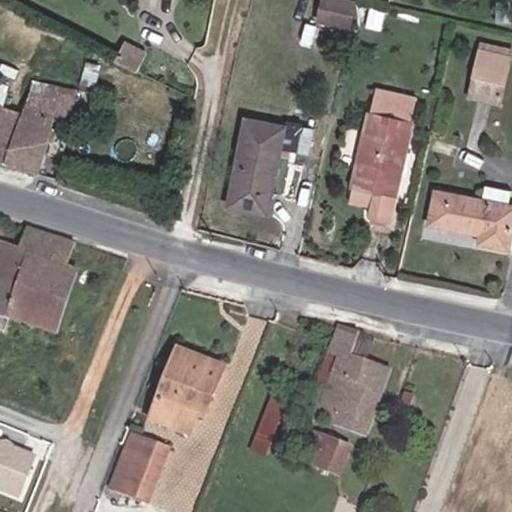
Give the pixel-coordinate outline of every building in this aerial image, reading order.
[(352,28),(358,4),(340,0),(323,0),(319,20),(352,28)] [(127,66),(135,49),(126,45),(118,62),(127,66)] [(140,73),(149,56),(135,49),(127,66),(140,73)] [(474,77),(507,85),(511,62),(511,56),(480,49),(474,77)] [(502,107),(507,85),(474,77),(468,99),(502,107)] [(0,163),(10,166),(40,175),(48,148),(56,118),(73,120),(79,93),(33,85),(23,113),(0,107),(0,163)] [(377,89),(353,190),(372,194),(369,208),(367,217),(390,222),(418,99),(377,89)] [(266,213),(285,129),(246,120),(228,205),(266,213)] [(372,194),(353,190),(351,203),(369,208),(372,194)] [(508,249),(511,230),(511,209),(438,193),(431,224),(483,235),(482,243),(508,249)] [(75,246),(26,231),(19,252),(68,267),(75,246)] [(68,267),(19,252),(1,246),(0,249),(0,328),(5,330),(9,319),(57,334),(78,270),(68,267)] [(361,334),(338,327),(328,354),(339,359),(341,355),(366,363),(372,344),(359,340),(361,334)] [(203,417),(223,366),(177,349),(150,417),(188,432),(195,414),(203,417)] [(341,355),(339,359),(317,416),(336,423),(335,427),(367,438),(390,371),(366,363),(341,355)] [(253,440),(269,445),(286,401),(271,394),(253,440)] [(314,431),(302,461),(338,475),(349,446),(314,431)] [(0,489),(20,497),(39,452),(0,436),(0,489)] [(111,488),(121,492),(142,440),(131,436),(111,488)] [(142,440),(121,492),(148,502),(168,450),(142,440)]
